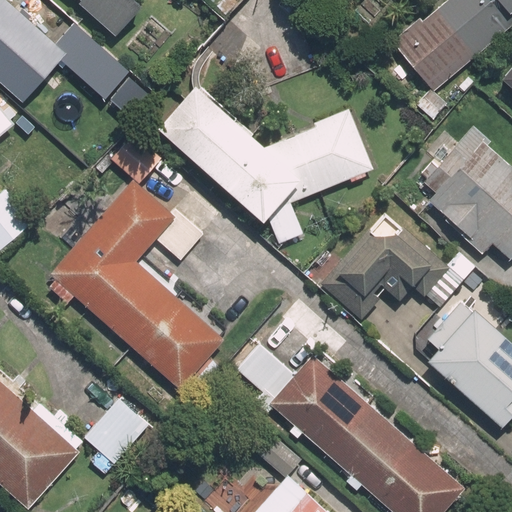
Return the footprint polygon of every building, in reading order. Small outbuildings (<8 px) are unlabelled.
[(0,0),(0,86),(21,105),(60,62),(104,101),(130,72),(73,21),(53,44),(3,0),(0,0)] [(120,0),(70,0),(98,25),(120,0)] [(432,91),(511,26),(511,0),(444,0),(392,41),(432,91)] [(511,68),(502,79),(511,87),(511,68)] [(313,128),(262,147),(193,84),(153,128),(256,223),(263,215),(274,244),(302,233),(290,201),(372,170),(348,108),(311,122),(313,128)] [(429,89),(414,102),(430,121),(445,107),(429,89)] [(0,138),(13,127),(0,112),(0,138)] [(446,132),(400,181),(497,270),(511,253),(511,161),(508,165),(485,144),(488,140),(471,125),(456,141),(446,132)] [(131,131),(109,157),(139,182),(160,155),(131,131)] [(130,181),(48,273),(54,278),(48,285),(68,303),(74,296),(179,388),(184,383),(197,395),(221,367),(210,357),(225,340),(135,261),(143,252),(156,263),(167,251),(179,261),(203,234),(173,207),(167,213),(130,181)] [(4,188),(0,191),(0,247),(31,221),(4,188)] [(383,210),(317,284),(359,321),(385,291),(397,302),(413,284),(439,307),(474,268),(458,253),(446,266),(383,210)] [(511,343),(459,298),(424,339),(435,349),(424,361),(500,426),(511,411),(511,343)] [(394,511),(445,511),(467,487),(310,353),(293,373),(257,343),(234,370),(260,392),(252,401),(267,413),(272,408),(394,511)] [(0,380),(0,487),(26,510),(79,452),(75,448),(82,441),(38,401),(31,408),(0,380)] [(88,461),(103,474),(148,424),(118,398),(82,437),(97,450),(88,461)] [(268,431),(252,449),(284,477),(299,459),(268,431)] [(323,511),(284,477),(252,511),(323,511)]
